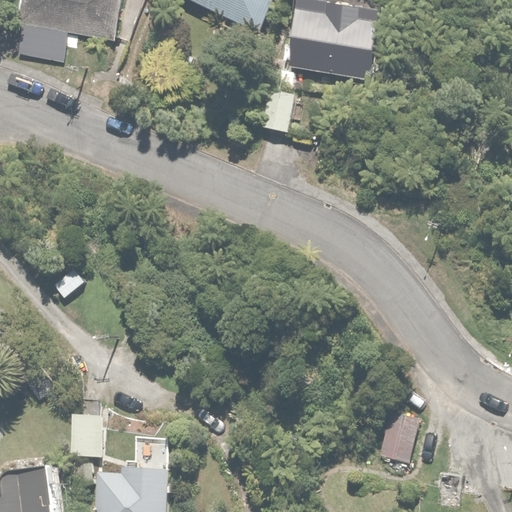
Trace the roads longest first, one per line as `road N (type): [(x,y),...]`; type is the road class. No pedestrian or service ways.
road 1 (residential): [(511,406),(443,363),(370,264),(323,230),(56,121)]
road 2 (residential): [(0,249),(91,361)]
